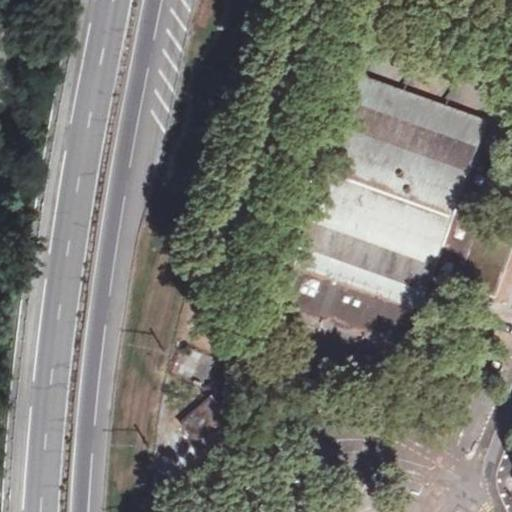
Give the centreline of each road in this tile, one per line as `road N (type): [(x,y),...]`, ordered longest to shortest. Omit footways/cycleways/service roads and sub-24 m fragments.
road 1 (trunk): [(80,511),(87,369),(150,0)]
road 2 (trunk): [(107,0),(79,132),(46,370),(39,511)]
road 3 (track): [(204,344),(305,0)]
